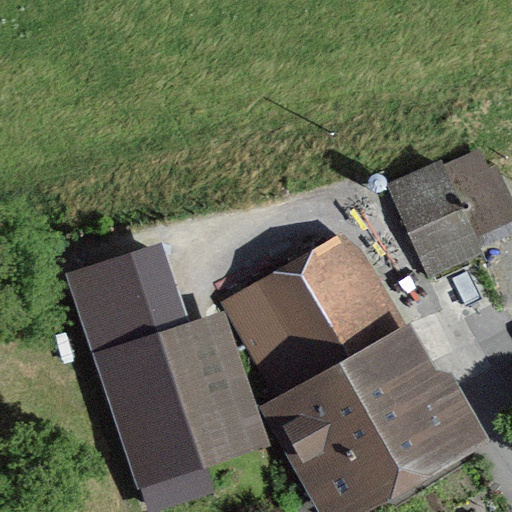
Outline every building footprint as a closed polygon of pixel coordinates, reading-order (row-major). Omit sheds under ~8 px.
[(427,274),(476,252),(437,166),(388,188),(427,274)] [(75,278),(102,358),(158,338),(131,259),(75,278)] [(339,259),(287,283),(339,393),(391,369),(339,259)] [(286,419),(339,393),(287,283),(234,308),(286,419)] [(219,318),(158,338),(102,358),(151,504),(269,465),(219,318)] [(418,427),(391,369),(339,393),(286,419),(279,421),(321,511),(354,511),(464,460),(443,415),(418,427)]
